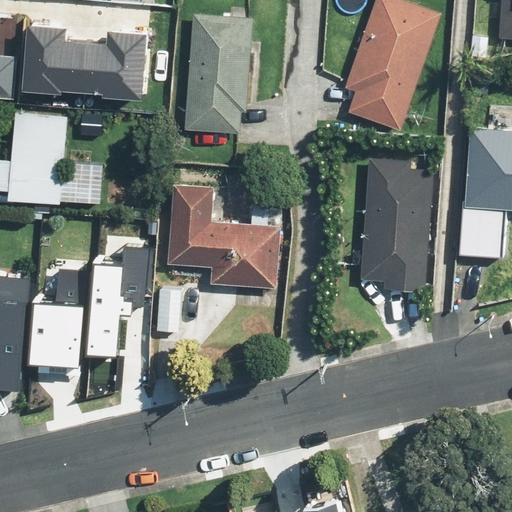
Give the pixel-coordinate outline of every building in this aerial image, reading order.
[(402,131),(439,9),(411,0),(374,0),(347,88),(357,91),(350,115),(402,131)] [(511,0),(499,0),(500,38),(511,38),(511,0)] [(247,111),(252,15),(245,15),(245,2),(232,1),(231,14),(192,12),(186,130),(242,133),(243,111),(247,111)] [(0,97),(11,98),(15,54),(0,52),(0,24),(1,10),(0,9),(0,97)] [(26,27),(21,91),(61,95),(62,91),(80,92),(84,43),(63,42),(64,31),(26,27)] [(97,97),(138,100),(143,37),(107,34),(106,45),(84,43),(80,92),(97,93),(97,97)] [(489,36),(468,34),(466,57),(488,59),(489,36)] [(493,95),(495,72),(476,70),(474,93),(493,95)] [(12,126),(0,125),(0,147),(11,148),(11,159),(0,157),(0,191),(8,192),(7,201),(62,204),(67,114),(13,111),(12,126)] [(464,136),(462,208),(511,209),(511,129),(480,128),(480,137),(464,136)] [(427,294),(433,168),(412,167),(412,159),(367,157),(362,278),(382,279),(381,292),(427,294)] [(214,183),(173,182),(172,263),(211,264),(211,284),(281,285),(282,206),(250,206),(250,222),(214,221),(214,183)] [(94,263),(87,354),(117,356),(120,315),(131,316),(132,302),(146,303),(150,248),(124,247),(123,266),(94,263)] [(35,301),(29,365),(79,369),(88,271),(58,268),(55,303),(35,301)] [(0,389),(22,391),(31,278),(0,275),(0,389)] [(181,333),(182,288),(159,287),(158,332),(181,333)] [(109,364),(68,374),(73,398),(115,388),(109,364)]
